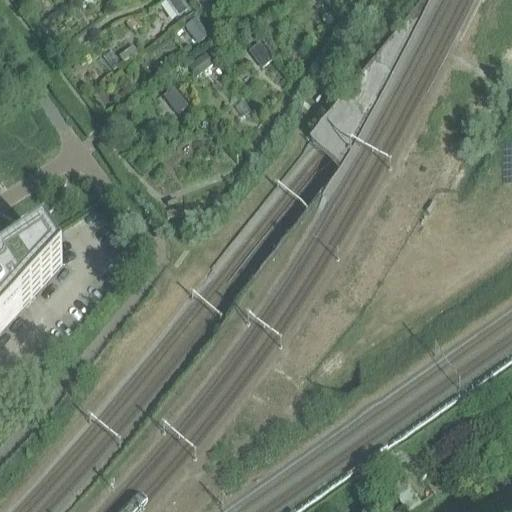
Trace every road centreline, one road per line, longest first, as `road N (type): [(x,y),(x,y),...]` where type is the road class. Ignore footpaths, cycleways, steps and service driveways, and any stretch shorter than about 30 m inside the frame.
road 1 (unclassified): [(0,456),(120,320),(162,253)]
road 2 (track): [(162,253),(225,236),(306,137)]
road 3 (unclassified): [(79,152),(162,253)]
